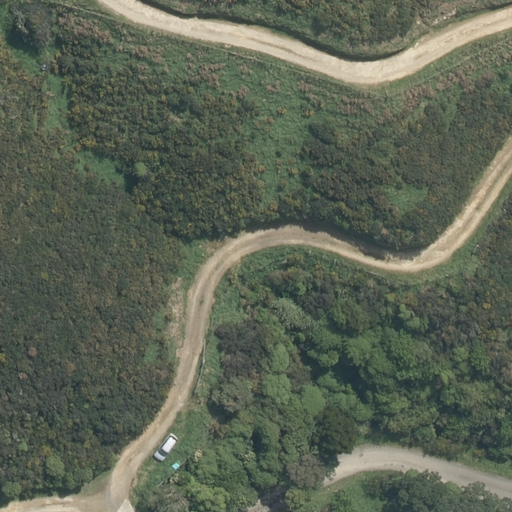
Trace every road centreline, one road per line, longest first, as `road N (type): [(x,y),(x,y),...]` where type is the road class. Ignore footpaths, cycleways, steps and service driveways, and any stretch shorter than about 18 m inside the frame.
road 1 (track): [(511,154),(435,255),(393,261),(307,234),(274,236),(223,262),(203,285),(177,406),(107,487),(107,511)]
road 2 (track): [(94,0),(167,38),(298,55),(373,80),(442,40),(511,24)]
